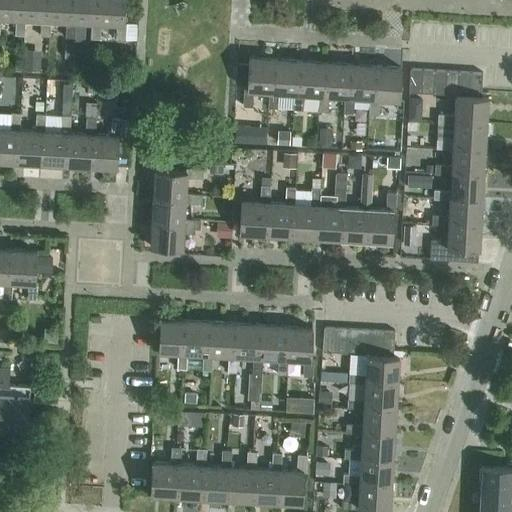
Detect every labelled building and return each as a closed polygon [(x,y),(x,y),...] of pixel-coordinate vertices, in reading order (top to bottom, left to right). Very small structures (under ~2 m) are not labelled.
[(22,0),(0,0),(0,16),(16,17),(15,33),(25,34),(25,17),(22,17),(22,0)] [(47,18),(48,0),(22,0),(22,17),(25,17),(41,18),(40,34),(50,35),(51,19),(47,18)] [(48,0),(47,18),(51,19),(67,19),(66,36),(75,36),(76,20),(72,20),(73,0),(48,0)] [(98,21),(98,0),(73,0),(72,20),(76,20),(92,21),(91,37),(100,37),(101,21),(98,21)] [(124,0),(98,0),(98,21),(101,21),(117,22),(116,38),(125,39),(126,21),(123,21),(124,0)] [(26,55),(25,69),(39,70),(40,55),(26,55)] [(273,90),(275,58),(249,56),(247,87),(244,87),(243,105),(253,105),(254,89),(269,90),(273,90)] [(273,90),(269,90),(268,106),(278,107),(279,91),(295,92),(298,92),(300,60),(275,58),(273,90)] [(323,94),(325,61),(300,60),(298,92),(295,92),(294,108),(303,109),(304,92),(320,93),(323,94)] [(351,63),(325,61),(323,94),(320,93),(319,110),(328,110),(329,94),(345,95),(348,95),(351,63)] [(374,97),(376,65),(351,63),(348,95),(345,95),(344,111),(353,112),(354,96),(370,97),(374,97)] [(401,66),(376,65),(374,97),(370,97),(369,113),(378,114),(380,97),(399,99),(401,66)] [(410,91),(422,92),(423,68),(411,67),(410,91)] [(423,68),(422,92),(434,92),(435,69),(423,68)] [(434,92),(446,93),(447,70),(435,69),(434,92)] [(459,70),(447,70),(446,93),(456,94),(458,94),(459,70)] [(471,71),(459,70),(458,94),(470,95),(471,71)] [(471,71),(470,95),(481,95),(483,72),(471,71)] [(100,83),(99,95),(117,96),(117,83),(100,83)] [(63,87),(62,101),(72,101),(72,87),(63,87)] [(488,96),(481,95),(470,95),(458,94),(456,94),(455,114),(439,113),(438,122),(454,123),(455,119),(487,122),(488,96)] [(0,159),(15,160),(16,128),(19,128),(20,112),(10,111),(10,128),(0,127),(0,159)] [(15,160),(40,162),(42,129),(44,129),(45,113),(36,113),(35,129),(19,128),(16,128),(15,160)] [(42,129),(40,162),(65,163),(67,131),(69,131),(70,114),(61,114),(60,130),(44,129),(42,129)] [(65,163),(90,164),(92,132),(94,132),(95,115),(86,115),(85,131),(69,131),(67,131),(65,163)] [(92,132),(90,164),(116,165),(118,134),(120,134),(120,117),(111,116),(110,133),(94,132),(92,132)] [(453,144),(485,147),(487,122),(455,119),(454,123),(453,139),(437,138),(436,147),(453,148),(453,144)] [(453,144),(453,148),(452,164),(435,163),(435,172),(451,173),(451,170),(483,172),(485,147),(453,144)] [(156,168),(154,193),(186,195),(186,192),(187,176),(204,177),(204,168),(187,167),(187,170),(156,168)] [(451,170),(451,173),(450,189),(434,188),(433,197),(449,198),(450,195),(482,197),(483,172),(451,170)] [(317,203),(316,236),(341,237),(343,205),(345,205),(347,172),(335,171),(334,194),(321,193),(320,204),(317,203)] [(343,205),(341,237),(366,239),(368,207),(370,207),(372,173),(363,173),(361,206),(345,205),(343,205)] [(419,186),(420,174),(408,174),(407,186),(419,186)] [(240,231),(265,233),(267,200),(270,200),(271,184),(262,184),(261,200),(241,199),(240,231)] [(267,200),(265,233),(290,234),(292,202),(295,202),(296,186),(287,185),(286,201),(270,200),(267,200)] [(292,202),(290,234),(316,236),(317,203),(320,204),(321,193),(321,187),(312,187),(311,203),(295,202),(292,202)] [(368,207),(366,239),(392,240),(393,209),(395,209),(396,192),(387,191),(386,208),(370,207),(368,207)] [(186,195),(154,193),(152,218),(185,220),(185,217),(186,201),(202,202),(203,193),(186,192),(186,195)] [(448,220),(480,222),(482,197),(450,195),(449,198),(448,214),(432,213),(431,223),(448,224),(448,220)] [(185,220),(152,218),(151,244),(183,246),(184,232),(195,233),(195,227),(201,227),(201,218),(185,217),(185,220)] [(479,248),(480,222),(448,220),(448,224),(447,240),(430,238),(429,257),(457,259),(458,247),(479,248)] [(416,224),(404,224),(403,243),(415,244),(416,224)] [(0,280),(4,280),(3,297),(12,297),(13,281),(10,281),(11,248),(0,247),(0,280)] [(10,281),(13,281),(29,281),(28,298),(37,298),(38,281),(35,281),(37,250),(11,248),(10,281)] [(187,368),(188,351),(184,351),(186,319),(160,318),(159,350),(178,351),(178,367),(187,368)] [(209,352),(211,320),(186,319),(184,351),(188,351),(204,352),(203,369),(212,369),(213,353),(209,352)] [(209,352),(213,353),(229,353),(228,370),(237,370),(238,354),(235,354),(236,322),(211,320),(209,352)] [(235,354),(238,354),(254,355),(253,371),(262,372),(263,355),(260,355),(262,323),(236,322),(235,354)] [(287,373),(288,357),(285,357),(287,324),(262,323),(260,355),(263,355),(279,356),(278,373),(287,373)] [(312,326),(287,324),(285,357),(288,357),(304,358),(303,374),(313,375),(314,357),(311,357),(312,326)] [(335,351),(336,326),(325,325),(323,350),(335,351)] [(336,326),(335,351),(346,351),(348,327),(336,326)] [(348,327),(346,351),(358,352),(360,327),(348,327)] [(367,353),(370,353),(371,328),(360,327),(358,352),(367,353)] [(371,328),(370,353),(381,353),(383,329),(371,328)] [(383,329),(381,353),(393,354),(395,329),(383,329)] [(399,355),(393,354),(381,353),(370,353),(367,353),(366,373),(349,372),(349,382),(365,383),(365,378),(398,380),(399,355)] [(10,369),(2,368),(0,397),(0,426),(28,428),(30,385),(9,384),(10,369)] [(396,406),(398,380),(365,378),(365,383),(364,399),(348,398),(347,407),(363,407),(364,404),(396,406)] [(395,431),(396,406),(364,404),(363,407),(363,423),(347,422),(346,432),(362,433),(362,429),(395,431)] [(243,426),(244,415),(233,414),(232,425),(243,426)] [(393,456),(395,431),(362,429),(362,433),(361,448),(345,447),(345,457),(361,458),(361,454),(393,456)] [(178,463),(181,463),(182,446),(172,446),(171,462),(152,461),(151,493),(176,495),(178,463)] [(176,495),(201,496),(203,464),(206,464),(207,448),(197,447),(196,464),(181,463),(178,463),(176,495)] [(203,464),(201,496),(227,497),(228,465),(231,465),(232,449),(222,449),(222,465),(206,464),(203,464)] [(227,497),(252,499),(254,467),(256,467),(257,450),(248,450),(247,466),(231,465),(228,465),(227,497)] [(252,499),(277,500),(279,468),(281,468),(282,452),(273,451),(272,468),(256,467),(254,467),(252,499)] [(297,469),(281,468),(279,468),(277,500),(303,502),(305,471),(307,471),(307,453),(298,453),(297,469)] [(360,480),(392,482),(393,456),(361,454),(361,458),(360,474),(344,473),(343,482),(359,483),(360,480)] [(326,474),(327,462),(317,462),(316,473),(326,474)] [(511,511),(511,466),(482,465),(479,511),(511,511)] [(390,508),(392,482),(360,480),(359,483),(359,498),(342,497),(342,508),(359,509),(359,506),(390,508)] [(335,493),(336,482),(324,481),(324,492),(335,493)]
